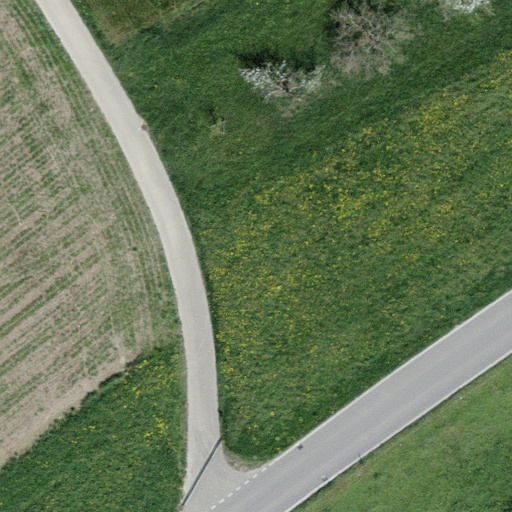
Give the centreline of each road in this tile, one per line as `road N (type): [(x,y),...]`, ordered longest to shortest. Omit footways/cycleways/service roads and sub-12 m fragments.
road 1 (track): [(48,0),(151,181),(209,511)]
road 2 (unclassified): [(249,511),(511,327)]
